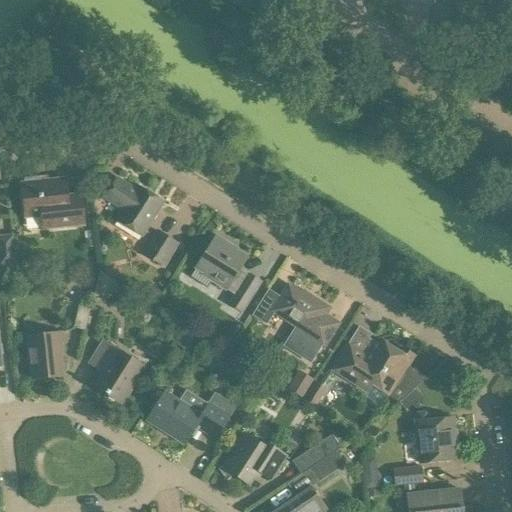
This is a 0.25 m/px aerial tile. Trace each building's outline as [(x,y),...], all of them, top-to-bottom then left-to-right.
[(24,184),(21,184),(25,218),(46,216),(47,229),(84,225),(80,195),(67,197),(65,179),(40,182),(40,179),(25,180),(24,184)] [(117,179),(104,199),(123,211),(116,221),(141,237),(163,203),(137,187),(135,191),(117,179)] [(157,232),(143,254),(163,267),(177,244),(157,232)] [(12,236),(0,237),(0,265),(15,264),(12,236)] [(216,237),(195,269),(213,280),(211,281),(225,290),(226,289),(236,294),(229,304),(242,312),(260,283),(248,275),(245,279),(236,274),(246,258),(235,251),(236,249),(216,237)] [(99,272),(92,301),(103,303),(104,304),(117,283),(99,272)] [(288,286),(272,312),(275,314),(273,317),(291,329),(279,347),(307,365),(320,346),(323,348),(338,324),(325,316),(329,309),(303,292),(302,295),(288,286)] [(79,305),(73,329),(85,331),(90,308),(79,305)] [(184,327),(173,344),(195,358),(206,341),(184,327)] [(359,328),(332,371),(366,393),(371,385),(389,397),(414,356),(402,349),(399,353),(372,336),(369,341),(365,338),(368,333),(359,328)] [(62,333),(27,337),(32,380),(63,376),(60,351),(64,350),(62,333)] [(102,342),(88,364),(104,373),(95,387),(121,404),(143,368),(102,342)] [(297,371),(286,390),(300,399),(312,380),(297,371)] [(316,383),(305,400),(315,406),(326,389),(316,383)] [(164,393),(147,420),(185,444),(196,427),(215,439),(236,407),(214,394),(207,405),(185,391),(178,403),(164,393)] [(417,414),(415,420),(419,464),(457,460),(453,418),(429,421),(428,418),(424,413),(417,414)] [(224,462),(215,469),(224,480),(232,474),(248,485),(257,471),(270,480),(285,456),(270,447),(268,450),(244,435),(226,464),(224,462)] [(301,475),(310,469),(336,451),(340,448),(331,435),(292,462),(301,475)] [(345,464),(336,451),(310,469),(318,482),(345,464)] [(421,466),(392,469),(393,486),(422,483),(421,466)] [(365,478),(366,490),(379,488),(378,482),(371,477),(365,478)] [(311,487),(274,511),(323,511),(326,510),(311,487)] [(379,497),(378,489),(367,491),(368,499),(379,497)] [(459,490),(407,495),(409,511),(451,511),(451,510),(461,509),(459,490)]
